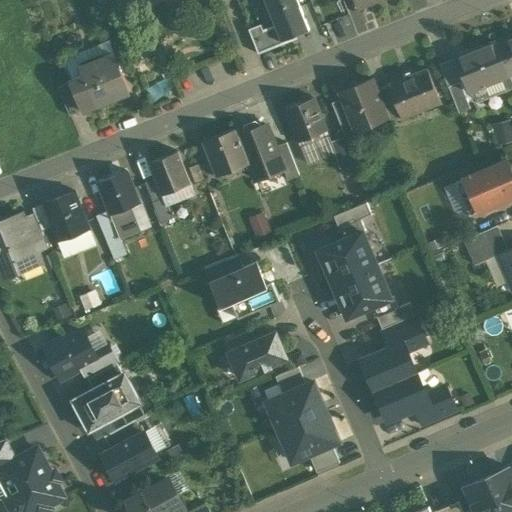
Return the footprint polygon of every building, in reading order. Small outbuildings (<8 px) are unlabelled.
[(263,30),(271,49),(298,38),(297,36),(309,31),(297,0),(264,0),(275,25),(263,30)] [(261,24),(249,30),(254,42),(259,55),(271,49),(263,30),(261,24)] [(511,35),(496,42),(509,75),(511,74),(511,35)] [(62,60),(70,82),(84,77),(81,69),(115,55),(109,41),(62,60)] [(496,42),(455,58),(468,92),(509,75),(496,42)] [(115,55),(81,69),(84,77),(70,82),(82,111),(130,92),(115,55)] [(428,69),(388,84),(388,85),(402,119),(441,103),(428,69)] [(372,78),(340,91),(343,98),(356,132),(388,119),(376,89),(372,78)] [(70,116),(82,111),(70,82),(57,87),(70,116)] [(460,82),(449,87),(459,113),(471,109),(460,82)] [(402,119),(388,85),(376,89),(388,119),(390,124),(402,119)] [(343,98),(332,103),(345,137),(356,132),(343,98)] [(313,99),(286,110),(298,142),(326,131),(313,99)] [(511,122),(511,120),(494,124),(498,146),(511,142),(511,122)] [(267,125),(261,127),(260,125),(255,121),(244,125),(244,131),(245,134),(239,136),(250,164),(249,164),(255,180),(283,169),(284,169),(275,147),(267,125)] [(236,129),(204,141),(217,176),(249,164),(250,164),(239,136),(236,129)] [(345,137),(331,142),(341,169),(356,163),(345,137)] [(299,176),(286,142),(275,147),(284,169),(283,169),(288,180),(299,176)] [(177,152),(149,163),(156,179),(162,195),(163,195),(190,184),(177,152)] [(511,171),(507,160),(455,183),(470,216),(511,197),(511,171)] [(127,171),(98,183),(109,211),(120,238),(120,239),(139,231),(131,211),(127,213),(126,209),(140,203),(127,171)] [(156,179),(145,183),(153,204),(165,199),(163,195),(162,195),(156,179)] [(190,184),(163,195),(165,199),(167,206),(173,204),(195,195),(190,184)] [(74,192),(43,204),(51,225),(57,240),(88,228),(74,192)] [(165,199),(153,204),(161,223),(164,222),(172,219),(167,206),(165,199)] [(344,240),(363,231),(366,230),(362,219),(373,215),(368,202),(334,217),(344,240)] [(43,204),(33,209),(35,214),(41,229),(51,225),(43,204)] [(177,217),(173,204),(167,206),(172,219),(177,217)] [(109,211),(97,215),(108,243),(120,238),(109,211)] [(272,231),(264,212),(248,219),(256,237),(272,231)] [(22,214),(4,221),(0,229),(0,257),(2,263),(2,265),(4,272),(11,274),(17,272),(20,265),(39,258),(37,252),(24,219),(22,214)] [(35,214),(24,219),(37,252),(48,248),(41,229),(35,214)] [(498,225),(465,240),(475,265),(499,254),(508,250),(498,225)] [(319,250),(333,283),(378,265),(363,231),(344,240),(319,250)] [(511,248),(508,250),(499,254),(511,284),(511,248)] [(79,253),(65,258),(69,267),(82,262),(79,253)] [(238,254),(205,268),(210,281),(243,267),(238,254)] [(243,267),(210,281),(221,307),(232,302),(239,317),(281,299),(273,282),(267,284),(257,261),(243,267)] [(392,299),(378,265),(333,283),(348,318),(373,307),(392,299)] [(373,307),(382,330),(415,315),(410,304),(399,308),(395,298),(392,299),(373,307)] [(415,315),(382,330),(390,348),(400,344),(404,353),(427,343),(415,315)] [(251,330),(225,341),(230,352),(255,341),(251,330)] [(75,336),(64,341),(63,337),(45,347),(62,379),(82,368),(97,359),(94,353),(87,339),(87,337),(85,332),(80,331),(75,333),(75,336)] [(255,341),(230,352),(241,378),(257,371),(258,373),(271,367),(271,365),(287,358),(276,332),(255,341)] [(390,348),(369,357),(365,367),(369,376),(367,382),(373,385),(375,390),(416,372),(411,359),(406,357),(404,353),(400,344),(390,348)] [(108,346),(94,353),(97,359),(82,368),(88,379),(117,363),(108,346)] [(306,362),(301,351),(290,356),(295,367),(306,362)] [(117,363),(88,379),(94,389),(116,377),(123,373),(117,363)] [(277,376),(284,395),(307,385),(299,367),(277,376)] [(416,372),(375,390),(377,396),(375,402),(381,404),(385,413),(395,417),(416,408),(426,404),(422,395),(420,391),(422,386),(416,372)] [(94,389),(73,400),(89,431),(132,408),(116,377),(94,389)] [(269,402),(281,430),(322,413),(317,403),(321,401),(313,382),(307,385),(284,395),(269,402)] [(445,385),(422,395),(426,404),(416,408),(424,426),(457,412),(445,385)] [(325,423),(322,413),(281,430),(294,461),(310,454),(333,444),(338,442),(330,421),(325,423)] [(136,419),(104,436),(111,449),(143,432),(136,419)] [(111,449),(102,454),(116,479),(158,457),(145,431),(143,432),(111,449)] [(6,439),(0,441),(0,467),(17,458),(6,439)] [(333,444),(310,454),(318,473),(341,463),(333,444)] [(37,448),(17,459),(17,458),(0,467),(0,474),(12,497),(7,499),(13,511),(32,511),(34,511),(44,511),(51,509),(49,505),(64,497),(57,484),(53,483),(49,475),(50,472),(37,448)] [(511,511),(511,474),(509,467),(486,477),(500,511),(511,511)] [(500,511),(486,477),(465,486),(474,508),(476,511),(500,511)] [(168,480),(128,502),(133,511),(174,511),(183,507),(168,480)] [(463,511),(459,502),(434,511),(463,511)] [(210,511),(206,503),(189,511),(210,511)]
